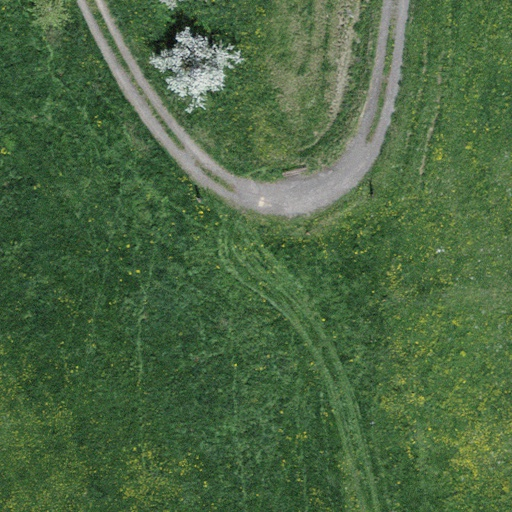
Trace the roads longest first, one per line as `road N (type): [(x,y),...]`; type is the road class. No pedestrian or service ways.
road 1 (track): [(390,0),(377,107),(325,184),(257,194),(186,179),(81,0)]
road 2 (track): [(303,187),(373,511)]
